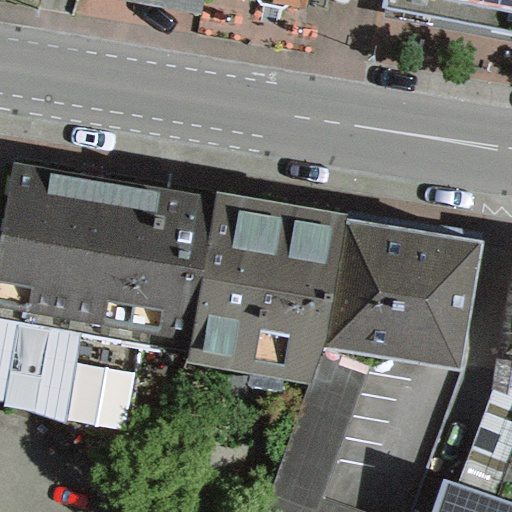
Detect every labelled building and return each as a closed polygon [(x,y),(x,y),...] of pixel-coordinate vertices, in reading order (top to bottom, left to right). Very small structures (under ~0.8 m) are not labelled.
[(511,0),(385,0),(384,5),(511,28),(511,0)] [(215,200),(14,164),(0,247),(0,395),(127,440),(144,339),(189,347),(215,200)] [(215,200),(189,347),(318,367),(330,334),(347,222),(215,200)] [(347,217),(347,222),(330,334),(376,341),(396,343),(394,355),(425,357),(428,326),(456,328),(471,316),(483,240),(347,217)] [(511,282),(501,356),(511,357),(511,282)] [(376,341),(330,334),(318,367),(264,511),(315,511),(321,498),(376,341)] [(511,504),(511,357),(501,356),(494,397),(463,487),(511,504)] [(511,511),(511,504),(463,487),(444,481),(433,511),(511,511)] [(359,511),(321,498),(315,511),(359,511)]
